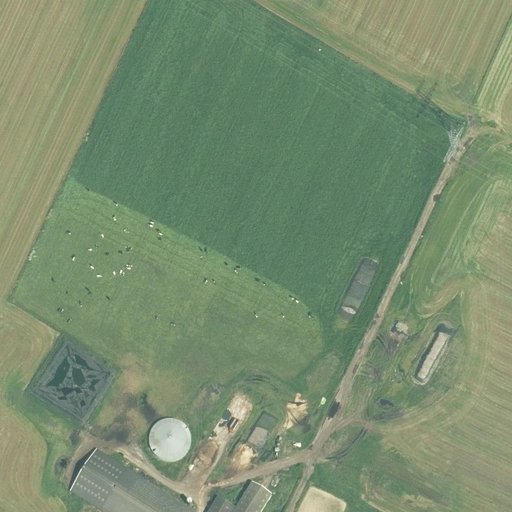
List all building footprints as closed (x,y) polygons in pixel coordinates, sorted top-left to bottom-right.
[(398,349),(412,308),(409,307),(413,298),(405,295),(387,345),(398,349)] [(228,410),(232,417),(244,410),(240,403),(228,410)] [(263,420),(247,447),(260,455),(277,429),(263,420)] [(191,444),(190,436),(186,428),(180,424),(172,421),(164,423),(157,427),(152,433),(149,441),(151,449),(155,456),(161,461),(169,463),(177,462),(184,458),(189,452),(191,444)] [(98,511),(192,511),(97,452),(71,494),(98,511)] [(263,511),(273,497),(252,485),(235,511),(263,511)] [(234,511),(235,511),(218,500),(210,511),(234,511)]
